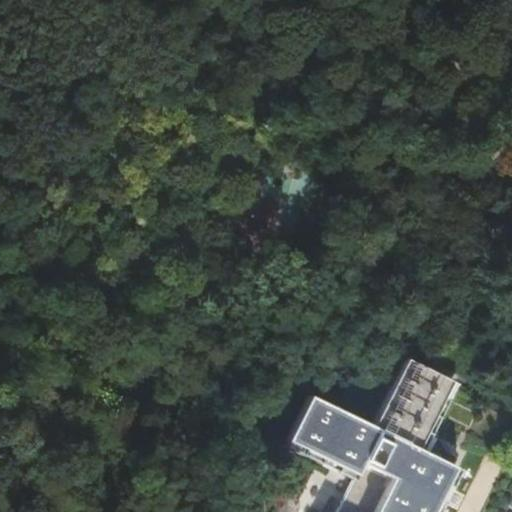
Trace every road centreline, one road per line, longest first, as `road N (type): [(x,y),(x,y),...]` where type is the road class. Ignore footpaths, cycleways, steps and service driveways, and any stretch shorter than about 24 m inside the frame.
road 1 (track): [(0,127),(72,67),(164,22),(251,5),(299,10),(319,0)]
road 2 (track): [(425,0),(456,94),(474,89),(511,39)]
